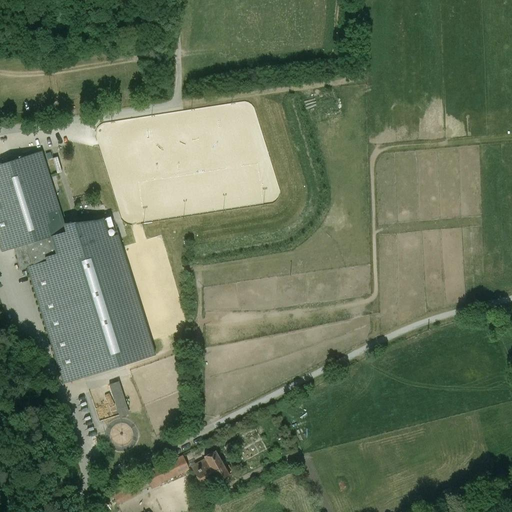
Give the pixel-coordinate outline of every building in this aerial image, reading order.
[(116,235),(115,235),(109,217),(97,220),(63,225),(41,152),(0,164),(0,247),(1,252),(13,248),(20,270),(25,269),(61,385),(154,356),(116,235)] [(119,382),(110,385),(120,418),(130,415),(119,382)] [(203,456),(205,459),(218,482),(228,476),(214,450),(203,456)] [(182,456),(144,473),(149,485),(188,468),(182,456)] [(205,459),(190,467),(204,490),(218,482),(205,459)] [(124,483),(127,490),(136,485),(133,479),(124,483)] [(127,490),(131,498),(140,494),(136,486),(127,490)] [(125,487),(112,493),(117,505),(131,499),(127,490),(125,487)]
